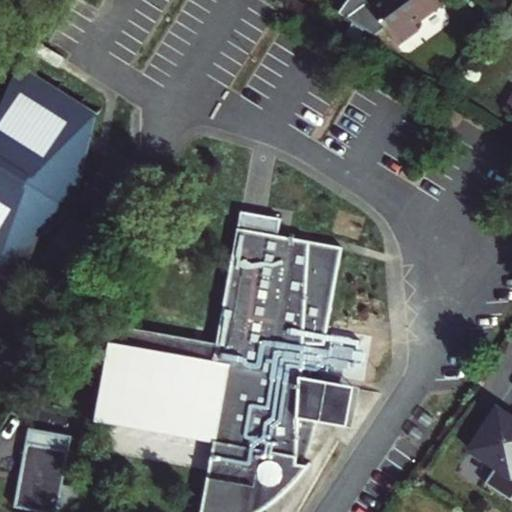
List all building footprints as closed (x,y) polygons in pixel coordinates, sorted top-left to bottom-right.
[(340,21),(363,5),(359,0),(346,0),(334,17),(340,21)] [(411,28),(439,8),(432,0),(380,0),(367,9),(363,5),(340,21),(369,39),(383,31),(397,50),(417,36),(411,28)] [(0,302),(22,293),(22,267),(13,262),(22,249),(63,209),(96,120),(22,69),(0,100),(0,302)] [(313,427),(332,431),(339,390),(297,383),(299,348),(320,350),(338,253),(273,241),(277,224),(237,216),(212,349),(110,330),(92,425),(211,447),(199,511),(262,511),(272,506),(282,497),(290,488),(306,466),(303,463),(309,451),(313,427)] [(489,420),(470,450),(496,467),(485,483),(511,501),(511,499),(511,418),(497,408),(496,410),(499,413),(493,423),(489,420)] [(55,507),(68,439),(25,432),(11,498),(55,507)] [(480,488),(474,497),(484,504),(490,495),(480,488)] [(437,511),(440,507),(415,491),(410,498),(430,511),(437,511)]
